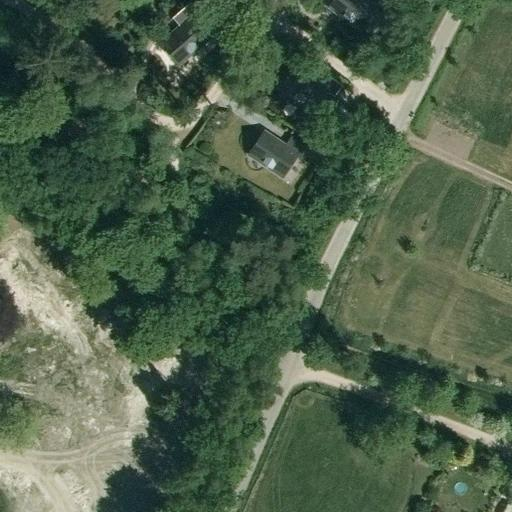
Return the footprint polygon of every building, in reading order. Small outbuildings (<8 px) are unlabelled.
[(361,0),(335,0),(330,7),(362,31),(377,11),(361,0)] [(162,45),(178,63),(208,38),(191,19),(162,45)] [(327,92),(295,69),(281,89),(313,112),(327,92)] [(296,156),(264,134),(250,155),(283,176),(296,156)] [(74,462),(79,452),(53,438),(47,448),(74,462)] [(19,471),(14,485),(48,497),(53,483),(19,471)]
